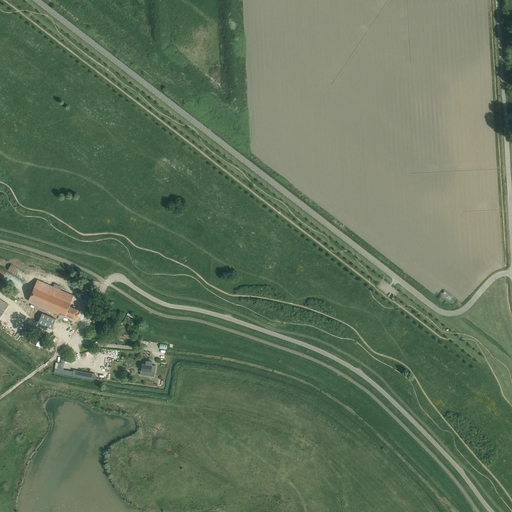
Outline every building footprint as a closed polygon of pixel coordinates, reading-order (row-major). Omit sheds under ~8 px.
[(7,271),(20,278),(24,272),(11,264),(7,271)] [(0,280),(18,291),(24,281),(0,267),(0,280)] [(77,317),(79,313),(78,312),(79,310),(69,306),(74,296),(37,280),(28,301),(65,317),(65,315),(75,319),(76,316),(77,317)] [(0,299),(0,316),(8,305),(0,299)] [(56,319),(42,313),(37,324),(51,330),(56,319)] [(120,330),(119,333),(118,338),(131,340),(131,338),(132,331),(120,330)] [(34,336),(32,342),(41,346),(43,340),(34,336)] [(152,365),(152,362),(148,361),(148,365),(142,364),(141,370),(151,371),(152,365)]
